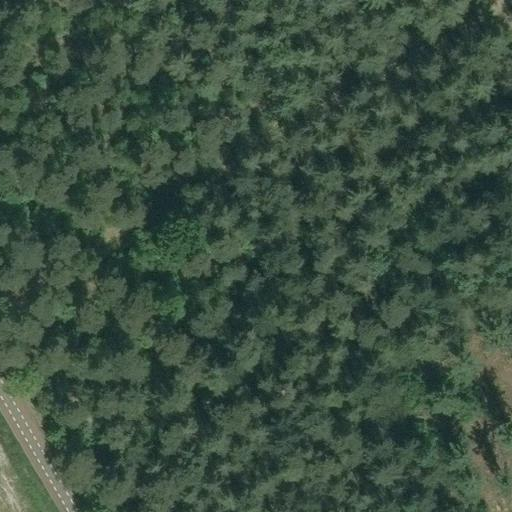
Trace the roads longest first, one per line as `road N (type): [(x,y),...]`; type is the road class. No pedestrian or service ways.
road 1 (track): [(489,0),(0,291)]
road 2 (tertiary): [(74,511),(0,386)]
